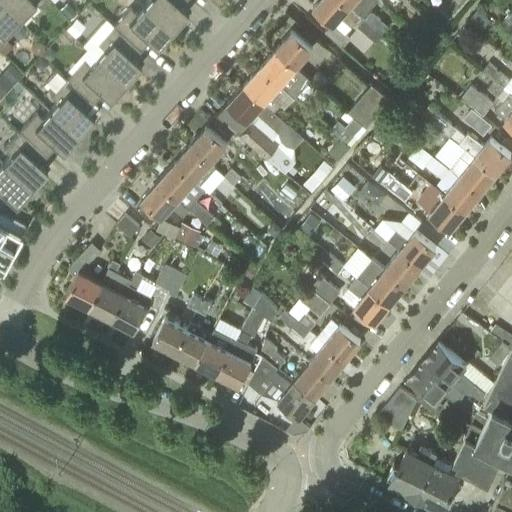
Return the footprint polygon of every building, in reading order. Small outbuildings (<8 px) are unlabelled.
[(0,0),(19,19),(27,11),(28,12),(28,11),(36,3),(39,6),(44,0),(0,0)] [(0,0),(0,45),(6,39),(3,36),(11,27),(12,28),(12,27),(19,19),(0,0)] [(185,0),(148,0),(144,5),(172,30),(187,12),(183,9),(180,6),(185,0)] [(360,16),(342,0),(318,0),(313,6),(333,24),(334,24),(342,16),(352,25),(360,16)] [(375,0),(342,0),(360,16),(361,16),(375,0)] [(66,2),(59,8),(70,19),(77,12),(66,2)] [(172,30),(144,5),(136,13),(130,7),(114,25),(141,49),(149,40),(152,44),(156,47),(172,30)] [(511,7),(500,23),(511,32),(511,7)] [(476,9),(466,22),(479,32),(489,19),(476,9)] [(364,18),(381,34),(389,25),(371,10),(364,18)] [(76,18),(66,29),(75,37),(85,26),(76,18)] [(382,35),(381,34),(364,18),(358,25),(376,41),(382,35)] [(141,49),(114,25),(98,43),(104,49),(97,58),(125,82),(140,65),(137,61),(133,58),(141,49)] [(276,48),(296,65),(313,48),(292,30),(276,48)] [(54,57),(54,50),(49,46),(42,53),(51,61),(54,57)] [(296,65),(276,48),(260,66),(280,84),(294,96),(311,78),(296,65)] [(49,61),(41,54),(34,62),(42,69),(49,61)] [(125,82),(97,58),(90,66),(83,60),(67,78),(94,102),(102,93),(106,96),(110,99),(125,82)] [(482,70),(493,79),(504,87),(511,79),(489,61),(482,70)] [(13,81),(21,72),(12,64),(3,72),(13,81)] [(280,84),(260,66),(244,84),(272,109),(279,101),(271,94),(280,84)] [(318,70),(311,78),(321,87),(328,79),(318,70)] [(94,102),(67,78),(51,96),(57,102),(50,110),(78,135),(94,118),(90,114),(86,111),(94,102)] [(504,87),(493,79),(488,86),(498,95),(504,87)] [(366,126),(390,98),(371,83),(348,111),(353,115),(366,126)] [(483,112),(493,99),(472,83),(461,95),(483,112)] [(303,137),(272,109),(244,84),(228,102),(248,120),(256,111),(279,132),(282,140),(287,144),(294,147),(303,137)] [(511,93),(510,92),(497,109),(505,116),(504,118),(511,125),(511,93)] [(406,117),(414,108),(403,99),(395,107),(406,117)] [(78,135),(50,110),(43,118),(36,112),(20,130),(47,154),(55,145),(59,149),(63,152),(78,135)] [(448,134),(465,148),(495,173),(511,153),(490,136),(484,143),(467,130),(465,133),(436,110),(429,119),(434,123),(448,134)] [(341,137),(350,145),(366,126),(353,115),(345,125),(337,118),(329,127),(341,137)] [(267,157),(279,143),(253,120),(240,134),(267,157)] [(440,145),(448,134),(434,123),(425,133),(440,145)] [(190,144),(211,162),(227,144),(207,126),(190,144)] [(47,154),(20,130),(4,148),(11,154),(3,162),(31,188),(47,170),(43,167),(39,163),(47,154)] [(339,158),(350,145),(341,137),(330,150),(339,158)] [(425,164),(441,177),(449,168),(418,143),(408,156),(422,167),(425,164)] [(174,162),(195,180),(196,179),(201,183),(216,166),(211,162),(190,144),(174,162)] [(495,173),(465,148),(450,166),(459,174),(480,191),(495,173)] [(324,172),(329,161),(319,157),(314,168),(324,172)] [(31,188),(3,162),(0,165),(0,206),(8,198),(12,201),(15,205),(31,188)] [(158,180),(178,198),(179,197),(207,222),(215,214),(196,198),(204,189),(195,180),(174,162),(158,180)] [(233,182),(240,175),(232,166),(225,173),(233,182)] [(404,199),(413,189),(387,168),(379,179),(404,199)] [(480,191),(459,174),(444,193),(465,210),(480,191)] [(343,198),(354,186),(343,175),(332,188),(343,198)] [(178,198),(158,180),(142,198),(162,216),(178,198)] [(465,210),(444,193),(438,188),(426,204),(432,208),(429,212),(450,229),(465,210)] [(309,233),(320,220),(310,212),(299,224),(309,233)] [(131,236),(139,226),(125,214),(117,224),(131,236)] [(378,243),(384,235),(359,214),(353,222),(378,243)] [(0,220),(0,261),(3,263),(4,263),(21,232),(0,220)] [(194,243),(200,229),(182,220),(175,235),(194,243)] [(268,229),(275,235),(282,227),(274,221),(268,229)] [(153,246),(161,235),(150,227),(142,237),(153,246)] [(388,238),(400,248),(421,265),(436,246),(415,229),(408,237),(396,227),(388,238)] [(88,305),(101,282),(80,271),(100,250),(92,241),(74,260),(69,270),(75,273),(65,293),(88,305)] [(384,267),(405,284),(421,265),(400,248),(384,267)] [(339,273),(345,265),(325,249),(319,256),(339,273)] [(356,275),(390,302),(405,284),(384,267),(371,256),(356,275)] [(110,317),(132,277),(116,269),(120,262),(113,258),(101,282),(88,305),(110,317)] [(251,276),(257,268),(246,259),(240,268),(251,276)] [(154,284),(165,289),(176,267),(165,262),(154,284)] [(176,267),(165,289),(177,294),(187,272),(176,267)] [(136,269),(132,277),(110,317),(134,329),(146,305),(152,294),(137,286),(143,273),(136,269)] [(340,289),(321,274),(312,285),(331,300),(338,291),(340,289)] [(361,295),(355,302),(354,304),(375,321),(390,302),(356,275),(348,284),(361,295)] [(253,306),(262,290),(253,284),(244,300),(253,306)] [(320,314),(330,301),(311,286),(301,299),(320,314)] [(262,290),(253,306),(239,335),(237,334),(236,337),(217,372),(239,384),(259,345),(248,340),(252,333),(254,334),(265,314),(272,318),(277,307),(262,290)] [(189,303),(196,308),(202,297),(195,293),(189,303)] [(205,293),(202,297),(196,308),(205,313),(214,298),(205,293)] [(291,301),(285,309),(309,328),(315,321),(291,301)] [(309,328),(285,309),(279,317),(303,336),(309,328)] [(174,350),(187,326),(165,315),(152,339),(174,350)] [(196,361),(212,330),(190,319),(187,326),(174,350),(196,361)] [(324,341),(345,358),(360,339),(339,322),(324,341)] [(217,372),(236,337),(214,326),(212,330),(196,361),(217,372)] [(260,352),(263,354),(279,367),(285,358),(274,350),(277,346),(266,336),(260,352)] [(423,356),(478,400),(485,392),(458,370),(465,361),(437,339),(423,356)] [(498,364),(511,345),(502,339),(489,357),(498,364)] [(309,360),(329,377),(345,358),(324,341),(309,360)] [(511,345),(483,404),(491,408),(482,426),(472,421),(454,459),(460,463),(458,466),(488,481),(503,455),(511,459),(511,345)] [(294,378),(279,367),(263,354),(249,381),(261,392),(271,380),(285,390),(279,398),(299,415),(314,396),(294,378)] [(408,375),(423,388),(416,396),(421,400),(437,412),(444,403),(437,398),(443,390),(468,411),(478,400),(423,356),(408,375)] [(294,378),(314,396),(329,377),(309,360),(294,378)] [(421,400),(416,396),(400,385),(387,400),(410,411),(415,414),(421,400)] [(305,430),(310,425),(297,414),(286,427),(292,432),(305,430)] [(389,482),(415,495),(432,460),(407,447),(398,464),(394,462),(387,476),(391,478),(389,482)] [(432,460),(415,495),(441,508),(443,504),(448,506),(455,493),(450,490),(459,474),(432,460)] [(511,511),(511,480),(505,478),(486,511),(511,511)]
